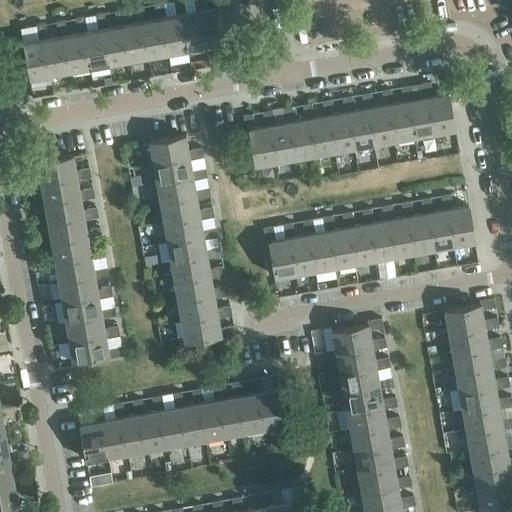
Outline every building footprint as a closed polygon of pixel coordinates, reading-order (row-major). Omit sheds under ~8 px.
[(174,0),(176,13),(166,15),(162,16),(168,52),(188,48),(182,12),(185,11),(183,0),(174,0)] [(194,0),(196,9),(185,11),(182,12),(188,48),(208,45),(202,8),(205,8),(203,0),(194,0)] [(214,0),(216,6),(205,8),(202,8),(208,45),(228,41),(221,5),(225,5),(223,0),(214,0)] [(157,16),(146,18),(142,19),(149,56),(168,52),(162,16),(166,15),(163,1),(154,2),(157,16)] [(137,20),(126,22),(122,23),(129,59),(149,56),(142,19),(146,18),(144,4),(135,6),(137,20)] [(117,24),(107,26),(102,26),(109,63),(129,59),(122,23),(126,22),(124,8),(115,9),(117,24)] [(98,27),(87,29),(83,30),(89,66),(109,63),(102,26),(107,26),(104,11),(95,13),(98,27)] [(78,31),(67,33),(63,33),(69,70),(89,66),(83,30),(87,29),(84,15),(76,16),(78,31)] [(58,34),(48,36),(43,37),(49,73),(69,70),(63,33),(67,33),(65,18),(56,20),(58,34)] [(43,37),(48,36),(45,22),(36,23),(39,38),(23,41),(29,77),(49,73),(43,37)] [(421,82),(423,95),(428,95),(435,132),(454,128),(448,91),(433,94),(430,80),(421,82)] [(401,85),(404,99),(408,98),(415,135),(435,132),(428,95),(423,95),(413,97),(410,84),(401,85)] [(381,89),(384,103),(388,102),(395,139),(415,135),(408,98),(404,99),(393,101),(391,87),(381,89)] [(362,92),(364,106),(368,106),(375,142),(395,139),(388,102),(384,103),(374,105),(371,91),(362,92)] [(342,96),(344,110),(348,109),(355,146),(375,142),(368,106),(364,106),(354,108),(351,94),(342,96)] [(322,100),(325,113),(329,113),(335,149),(355,146),(348,109),(344,110),(334,112),(331,98),(322,100)] [(302,103),(305,117),(309,116),(315,153),(335,149),(329,113),(325,113),(314,115),(312,102),(302,103)] [(283,107),(285,121),(289,120),(295,157),(315,153),(309,116),(305,117),(295,119),(292,105),(283,107)] [(263,110),(265,124),(269,124),(275,160),(295,157),(289,120),(285,121),(275,123),(272,109),(263,110)] [(269,124),(265,124),(255,126),(252,112),(243,114),(246,128),(249,128),(256,164),(275,160),(269,124)] [(149,140),(152,160),(189,153),(190,158),(204,156),(202,146),(189,149),(186,133),(149,140)] [(152,160),(156,180),(193,173),(193,178),(207,176),(206,166),(192,169),(190,158),(189,153),(152,160)] [(37,160),(40,180),(77,174),(78,178),(91,176),(90,166),(76,169),(74,154),(37,160)] [(156,180),(160,200),(196,193),(197,198),(211,195),(209,186),(195,188),(193,178),(193,173),(156,180)] [(40,180),(44,200),(80,194),(81,198),(95,196),(93,186),(79,189),(78,178),(77,174),(40,180)] [(441,194),(443,208),(448,207),(455,244),(475,240),(468,203),(453,206),(450,192),(441,194)] [(160,200),(163,220),(200,213),(200,217),(214,215),(213,206),(199,208),(197,198),(196,193),(160,200)] [(44,200),(47,220),(84,213),(85,218),(98,215),(97,206),(83,208),(81,198),(80,194),(44,200)] [(421,197),(424,211),(428,210),(435,247),(455,244),(448,207),(443,208),(433,209),(431,196),(421,197)] [(401,201),(404,215),(408,214),(415,251),(435,247),(428,210),(424,211),(413,213),(411,199),(401,201)] [(382,205),(384,218),(388,218),(395,254),(415,251),(408,214),(404,215),(394,217),(391,203),(382,205)] [(362,208),(364,222),(369,221),(375,258),(395,254),(388,218),(384,218),(374,220),(371,206),(362,208)] [(342,212),(345,226),(349,225),(355,262),(375,258),(369,221),(364,222),(354,224),(352,210),(342,212)] [(47,220),(51,240),(87,233),(88,238),(102,235),(100,226),(87,228),(85,218),(84,213),(47,220)] [(163,220),(167,240),(203,233),(204,237),(218,235),(216,225),(202,228),(200,217),(200,213),(163,220)] [(322,215),(325,229),(329,228),(335,265),(355,262),(349,225),(345,226),(334,227),(332,214),(322,215)] [(303,219),(305,233),(309,232),(315,269),(335,265),(329,228),(325,229),(315,231),(312,217),(303,219)] [(283,223),(285,236),(289,236),(296,272),(315,269),(309,232),(305,233),(295,235),(292,221),(283,223)] [(289,236),(285,236),(275,238),(273,224),(263,226),(266,240),(269,240),(276,276),(296,272),(289,236)] [(51,240),(54,260),(91,253),(92,257),(106,255),(104,245),(90,248),(88,238),(87,233),(51,240)] [(167,240),(170,259),(207,253),(207,257),(221,255),(220,245),(206,248),(204,237),(203,233),(167,240)] [(54,260),(58,280),(95,273),(95,277),(109,275),(107,265),(94,268),(92,257),(91,253),(54,260)] [(170,259),(174,279),(210,273),(211,277),(225,274),(223,265),(209,267),(207,257),(207,253),(170,259)] [(58,280),(62,300),(98,293),(99,297),(113,294),(111,285),(97,288),(95,277),(95,273),(58,280)] [(174,279),(177,299),(214,293),(215,297),(228,294),(227,285),(213,287),(211,277),(210,273),(174,279)] [(62,300),(65,319),(102,313),(102,317),(116,314),(115,305),(101,307),(99,297),(98,293),(62,300)] [(177,299),(181,319),(217,313),(218,316),(232,314),(230,304),(216,307),(215,297),(214,293),(177,299)] [(444,309),(448,329),(484,322),(484,319),(482,308),(496,306),(494,296),(480,299),(480,302),(444,309)] [(65,319),(69,339),(105,333),(106,336),(120,334),(118,324),(104,327),(102,317),(102,313),(65,319)] [(217,313),(181,319),(184,339),(221,333),(221,336),(235,334),(234,324),(220,327),(218,316),(217,313)] [(332,329),(335,349),(372,342),(372,339),(370,328),(383,326),(382,316),(367,319),(368,322),(332,329)] [(448,329),(451,349),(488,342),(487,338),(485,328),(499,325),(497,316),(484,319),(484,322),(448,329)] [(105,333),(69,339),(72,359),(109,353),(109,356),(123,354),(122,344),(108,347),(106,336),(105,333)] [(335,349),(339,369),(376,362),(375,358),(373,348),(387,345),(385,336),(372,339),(372,342),(335,349)] [(451,349),(455,369),(491,362),(491,358),(489,348),(503,345),(501,336),(487,338),(488,342),(451,349)] [(455,369),(458,388),(495,382),(494,378),(492,367),(506,365),(505,355),(491,358),(491,362),(455,369)] [(339,369),(343,389),(379,382),(379,378),(377,368),(391,365),(389,356),(375,358),(376,362),(339,369)] [(273,388),(263,390),(259,390),(266,427),(286,423),(279,387),(283,386),(280,372),(271,374),(273,388)] [(343,389),(346,408),(383,402),(382,398),(380,387),(394,385),(393,375),(379,378),(379,382),(343,389)] [(458,388),(462,408),(499,402),(498,397),(496,387),(510,385),(508,375),(494,378),(495,382),(458,388)] [(253,391),(243,393),(239,394),(246,430),(266,427),(259,390),(263,390),(260,376),(251,378),(253,391)] [(234,395),(223,397),(220,397),(226,434),(246,430),(239,394),(243,393),(241,379),(231,381),(234,395)] [(214,398),(204,400),(200,401),(206,438),(226,434),(220,397),(223,397),(221,383),(211,385),(214,398)] [(194,402),(184,404),(180,405),(186,441),(206,438),(200,401),(204,400),(201,387),(192,388),(194,402)] [(174,406),(164,407),(160,408),(166,445),(186,441),(180,405),(184,404),(181,390),(172,392),(174,406)] [(155,409),(144,411),(140,412),(147,448),(166,445),(160,408),(164,407),(162,394),(152,395),(155,409)] [(346,408),(350,428),(387,422),(386,417),(384,407),(398,405),(396,395),(382,398),(383,402),(346,408)] [(462,408),(465,428),(502,422),(502,417),(500,407),(511,404),(511,396),(511,395),(498,397),(499,402),(462,408)] [(135,413),(125,415),(120,415),(127,452),(147,448),(140,412),(144,411),(142,397),(132,399),(135,413)] [(115,416),(105,418),(100,419),(107,455),(127,452),(120,415),(125,415),(122,401),(113,402),(115,416)] [(100,419),(105,418),(102,404),(93,406),(95,420),(80,422),(87,459),(107,455),(100,419)] [(350,428),(353,448),(390,442),(390,437),(388,427),(401,424),(400,415),(386,417),(387,422),(350,428)] [(465,428),(469,448),(506,441),(505,437),(503,427),(511,425),(511,415),(502,417),(502,422),(465,428)] [(0,431),(0,456),(10,455),(6,430),(0,431)] [(353,448),(357,468),(394,461),(393,457),(391,447),(405,444),(403,435),(390,437),(390,442),(353,448)] [(469,448),(473,468),(509,461),(509,457),(507,446),(511,445),(511,435),(505,437),(506,441),(469,448)] [(357,468),(360,488),(398,481),(397,477),(395,466),(409,464),(407,454),(393,457),(394,461),(357,468)] [(0,456),(0,481),(15,479),(10,455),(0,456)] [(473,468),(476,488),(511,481),(511,475),(510,466),(511,465),(511,456),(509,457),(509,461),(473,468)] [(360,488),(364,508),(401,501),(400,496),(398,486),(412,484),(410,474),(397,477),(398,481),(360,488)] [(0,507),(18,504),(19,504),(15,479),(0,481),(0,507)] [(511,481),(476,488),(480,508),(511,501),(511,481)] [(293,500),(283,502),(279,502),(281,511),(301,511),(299,499),(303,498),(300,484),(291,486),(293,500)] [(274,503),(263,505),(259,506),(260,511),(281,511),(279,502),(283,502),(281,488),(271,490),(274,503)] [(254,507),(244,509),(240,510),(240,511),(260,511),(259,506),(263,505),(261,492),(251,493),(254,507)] [(401,501),(364,508),(364,511),(403,511),(402,506),(416,503),(414,494),(400,496),(401,501)] [(234,511),(226,511),(240,511),(240,510),(244,509),(241,495),(232,497),(234,511)] [(213,511),(223,511),(221,499),(212,500),(213,511)] [(193,511),(203,511),(202,502),(192,504),(193,511)]
